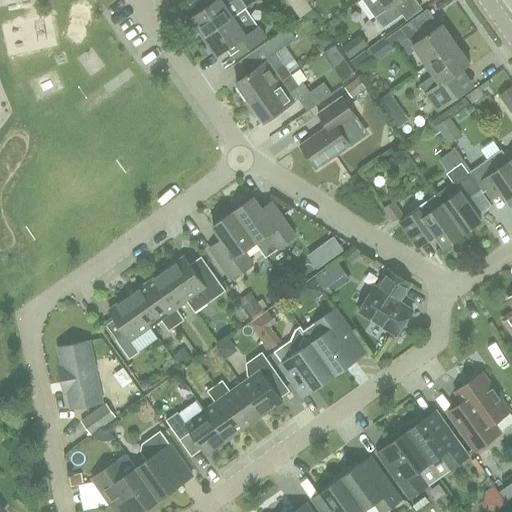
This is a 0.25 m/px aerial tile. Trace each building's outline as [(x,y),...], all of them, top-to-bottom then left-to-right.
[(205,36),(247,7),(241,0),(212,0),(214,2),(192,18),(205,36)] [(395,3),(399,0),(362,0),(383,28),(403,14),(395,3)] [(413,0),(407,4),(414,16),(427,8),(421,0),(413,0)] [(248,9),(247,7),(205,36),(218,55),(225,50),(233,60),(266,37),(247,10),(248,9)] [(410,21),(386,38),(393,48),(408,37),(428,65),(457,45),(442,24),(430,33),(425,24),(416,30),(410,21)] [(236,82),(250,102),(291,73),(284,62),(277,52),(296,38),(288,27),(262,45),(271,58),(236,82)] [(137,39),(142,50),(155,44),(150,33),(137,39)] [(342,47),(350,59),(368,46),(360,35),(342,47)] [(434,75),(420,85),(438,111),(461,94),(474,85),(463,68),(470,63),(457,45),(428,65),(434,75)] [(291,73),(250,102),(263,122),(299,98),(299,99),(307,111),(332,94),(324,82),(310,92),(304,82),(300,85),(291,73)] [(366,87),(359,77),(345,88),(352,97),(366,87)] [(511,87),(500,96),(511,113),(511,87)] [(327,127),(301,145),(317,168),(350,145),(363,136),(352,120),(357,117),(342,96),(317,114),(327,127)] [(437,126),(451,146),(464,137),(450,118),(437,126)] [(457,149),(445,157),(454,170),(466,162),(457,149)] [(511,204),(511,203),(511,164),(509,161),(501,149),(488,159),(468,173),(480,189),(483,193),(485,191),(491,200),(503,192),(511,204)] [(450,177),(454,183),(436,196),(462,233),(481,220),(466,199),(480,189),(468,173),(464,166),(450,177)] [(254,196),(233,211),(256,242),(266,256),(277,248),(296,235),(282,215),(271,200),(261,207),(254,196)] [(444,247),(462,233),(436,196),(410,215),(401,222),(418,247),(435,234),(444,247)] [(220,246),(212,252),(231,280),(253,264),(244,251),(256,242),(233,211),(213,226),(222,239),(220,240),(220,245),(220,246)] [(185,256),(165,270),(188,301),(187,301),(196,312),(226,290),(212,271),(201,279),(185,256)] [(147,282),(178,325),(184,321),(176,309),(187,301),(188,301),(165,270),(147,282)] [(316,291),(323,303),(357,283),(350,270),(316,291)] [(388,270),(377,287),(375,286),(359,311),(396,335),(413,310),(399,301),(411,284),(388,270)] [(147,282),(129,295),(151,327),(162,320),(170,331),(178,325),(147,282)] [(151,327),(129,295),(110,309),(126,332),(116,339),(130,359),(140,352),(132,340),(151,327)] [(304,330),(335,374),(367,352),(355,335),(353,337),(334,309),(304,330)] [(273,350),(292,337),(277,315),(258,328),(273,350)] [(304,396),(335,374),(304,330),(304,331),(300,326),(296,330),(291,340),(274,352),(294,379),(292,380),(304,396)] [(103,402),(90,341),(59,347),(63,365),(59,366),(65,393),(69,393),(72,408),(103,402)] [(250,377),(241,383),(264,415),(283,401),(267,378),(277,371),(263,351),(247,363),(248,374),(250,377)] [(493,387),(483,372),(456,391),(464,402),(453,411),(480,449),(504,431),(496,420),(510,410),(501,398),(502,394),(497,387),(493,387)] [(225,378),(216,384),(246,428),(264,415),(241,383),(233,389),(225,378)] [(205,409),(228,441),(246,428),(216,384),(208,390),(216,401),(205,409)] [(208,454),(228,441),(205,409),(197,399),(196,400),(197,400),(179,413),(178,411),(166,420),(180,439),(192,431),(208,454)] [(92,434),(115,418),(105,405),(83,421),(92,434)] [(470,456),(437,410),(424,419),(421,416),(406,426),(409,430),(407,431),(415,442),(440,477),(450,469),(470,456)] [(405,433),(402,429),(388,438),(391,442),(377,452),(410,498),(430,484),(440,477),(415,442),(407,431),(405,433)] [(147,460),(137,468),(159,499),(193,475),(161,430),(142,443),(141,451),(147,460)] [(127,454),(93,478),(97,483),(111,502),(111,503),(117,511),(141,511),(159,499),(137,468),(127,454)] [(371,456),(342,478),(365,509),(375,502),(382,511),(383,511),(402,499),(371,456)] [(323,491),(313,499),(322,511),(366,511),(365,509),(342,478),(323,491)] [(511,507),(506,492),(488,500),(492,511),(509,511),(511,511),(511,507)] [(313,511),(307,503),(293,511),(313,511)]
